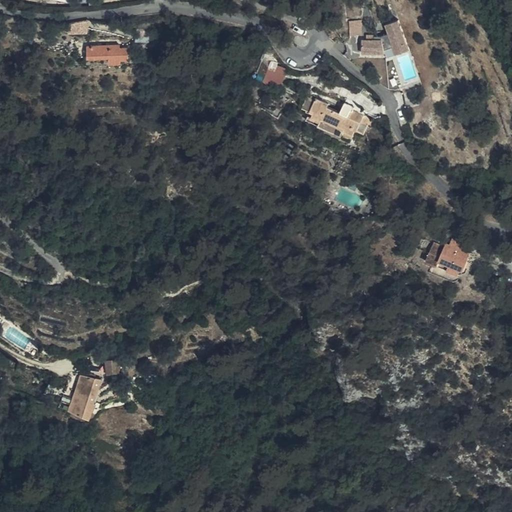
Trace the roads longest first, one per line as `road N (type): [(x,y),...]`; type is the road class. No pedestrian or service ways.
road 1 (residential): [(320,41),(301,57),(246,20),(176,7),(69,15),(0,6)]
road 2 (track): [(0,222),(50,252),(58,268),(49,279),(0,268)]
road 3 (residential): [(320,41),(387,98),(402,136)]
